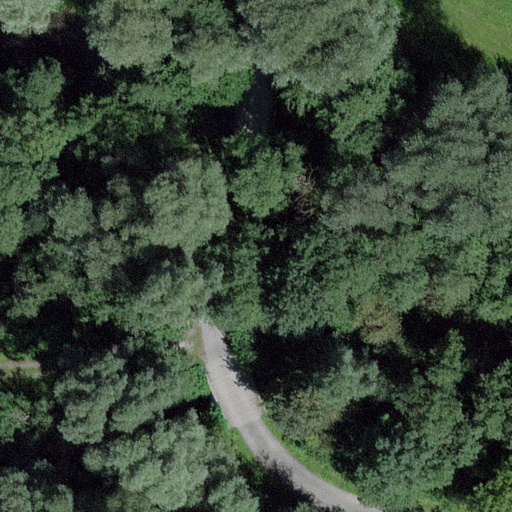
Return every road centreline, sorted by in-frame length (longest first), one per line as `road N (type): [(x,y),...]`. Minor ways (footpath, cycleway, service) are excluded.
road 1 (track): [(219,360),(217,310),(286,0)]
road 2 (track): [(336,511),(282,477),(258,447),(219,360)]
